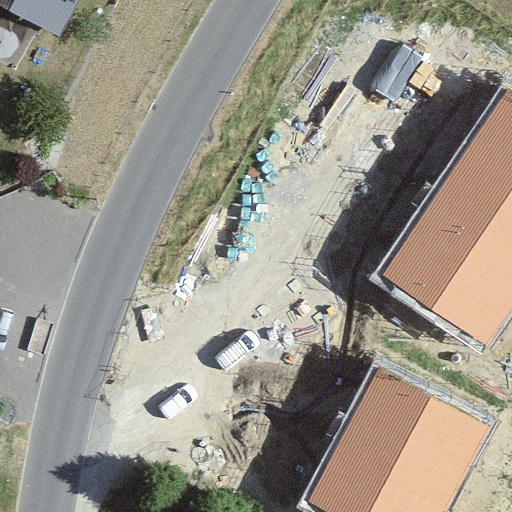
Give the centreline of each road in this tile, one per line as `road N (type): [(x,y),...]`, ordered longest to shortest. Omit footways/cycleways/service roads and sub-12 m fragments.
road 1 (tertiary): [(241,0),(182,102),(98,294),(45,511)]
road 2 (track): [(67,416),(157,443),(242,511)]
